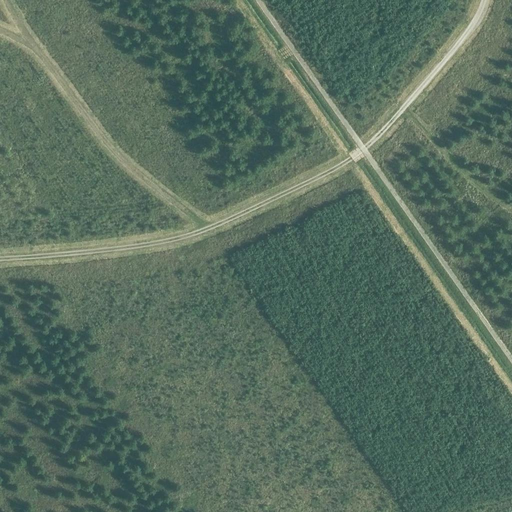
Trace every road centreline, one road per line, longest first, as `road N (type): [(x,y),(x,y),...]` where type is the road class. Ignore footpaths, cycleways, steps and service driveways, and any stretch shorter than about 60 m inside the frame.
road 1 (track): [(485,0),(459,44),(362,152),(166,242),(0,259)]
road 2 (track): [(511,363),(256,0)]
